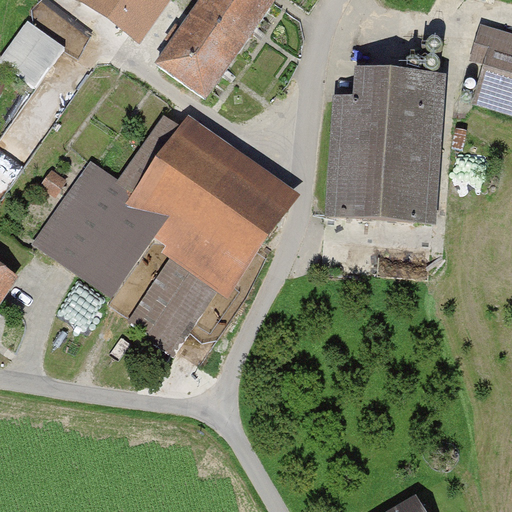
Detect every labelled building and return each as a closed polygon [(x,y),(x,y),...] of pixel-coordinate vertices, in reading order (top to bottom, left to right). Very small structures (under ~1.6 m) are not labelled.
[(142,55),(177,4),(170,0),(92,0),(83,14),(142,55)] [(246,58),(282,11),(267,0),(214,0),(198,22),(246,58)] [(0,51),(0,55),(37,80),(66,38),(26,12),(0,51)] [(209,105),(246,58),(198,22),(162,69),(209,105)] [(511,38),(498,35),(476,112),(511,121),(511,38)] [(445,232),(453,83),(362,78),(353,227),(445,232)] [(295,198),(190,124),(128,211),(233,285),(295,198)] [(0,194),(1,195),(16,174),(0,161),(0,194)] [(86,183),(37,252),(112,306),(162,237),(86,183)] [(173,266),(131,327),(180,361),(222,301),(173,266)] [(0,316),(22,282),(0,268),(0,316)] [(427,511),(422,503),(407,511),(427,511)]
